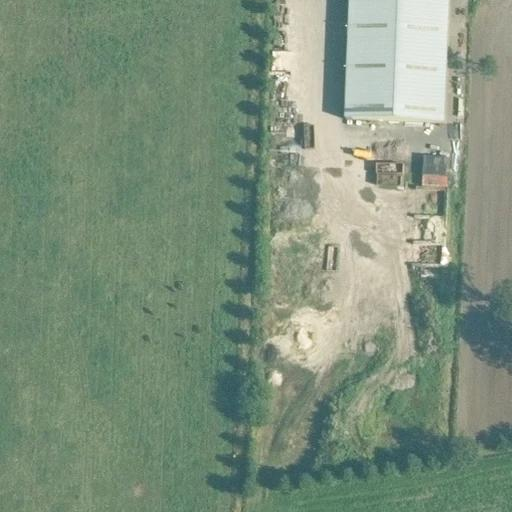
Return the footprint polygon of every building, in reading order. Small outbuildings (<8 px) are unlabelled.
[(350,0),(346,121),(445,125),(449,0),(350,0)] [(271,75),(288,74),(288,62),(270,62),(271,75)] [(418,188),(417,200),(442,202),(443,189),(418,188)] [(380,192),(380,200),(401,200),(401,191),(380,192)] [(429,225),(441,225),(442,208),(430,207),(429,225)] [(262,244),(273,246),(277,223),(266,221),(262,244)] [(443,276),(442,228),(409,228),(410,276),(443,276)]
